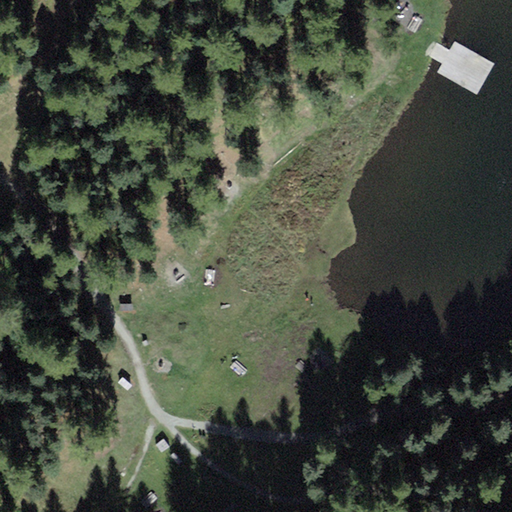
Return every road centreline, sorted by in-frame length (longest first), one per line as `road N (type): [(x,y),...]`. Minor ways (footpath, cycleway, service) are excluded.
road 1 (track): [(158,414),(195,453),(279,499),(448,497),(511,484)]
road 2 (track): [(511,390),(492,406),(392,414),(327,436),(158,414)]
road 3 (track): [(158,414),(132,343),(48,221),(0,173)]
